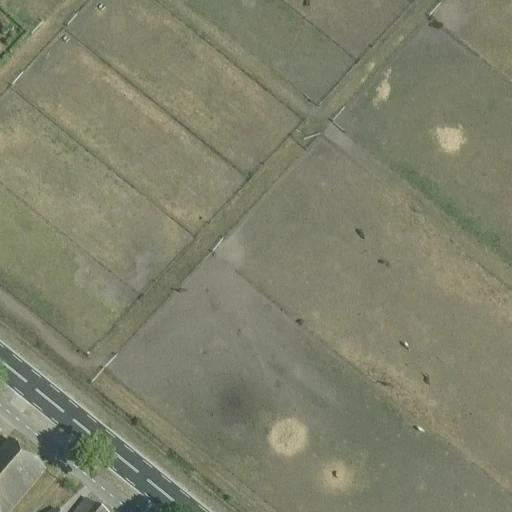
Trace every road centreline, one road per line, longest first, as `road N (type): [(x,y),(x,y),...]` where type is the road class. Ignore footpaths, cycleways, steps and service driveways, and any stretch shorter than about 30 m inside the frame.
road 1 (primary): [(183,511),(0,362)]
road 2 (unclassified): [(128,511),(0,407)]
